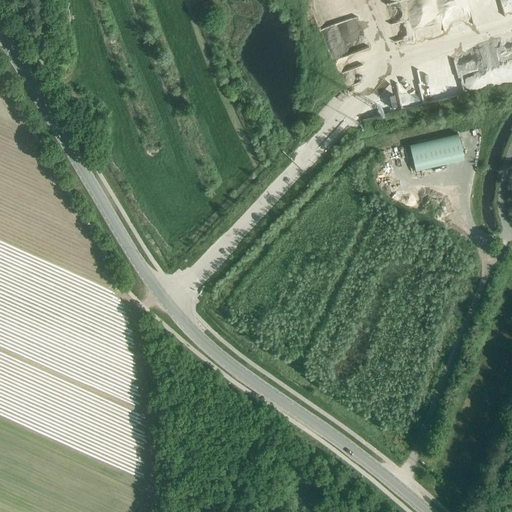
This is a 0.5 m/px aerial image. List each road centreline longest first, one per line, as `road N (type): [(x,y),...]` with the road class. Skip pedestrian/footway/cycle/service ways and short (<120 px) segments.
road 1 (secondary): [(401,489),(235,368),(166,300),(0,32)]
road 2 (unclassified): [(401,489),(487,268)]
road 3 (track): [(159,291),(141,320),(152,511)]
